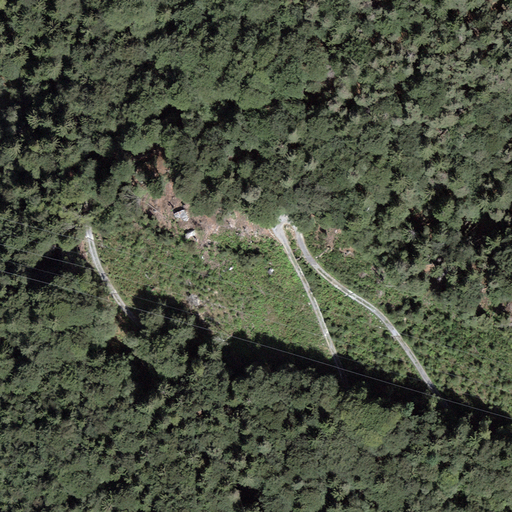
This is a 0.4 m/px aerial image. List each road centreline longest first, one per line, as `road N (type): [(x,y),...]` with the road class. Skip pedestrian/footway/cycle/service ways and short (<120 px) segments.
road 1 (track): [(511,503),(383,317),(308,259),(288,220),(279,230),(338,362),(353,436),(387,511)]
road 2 (track): [(293,511),(221,463),(155,345),(108,287),(92,256),(86,152),(69,96),(0,9)]
